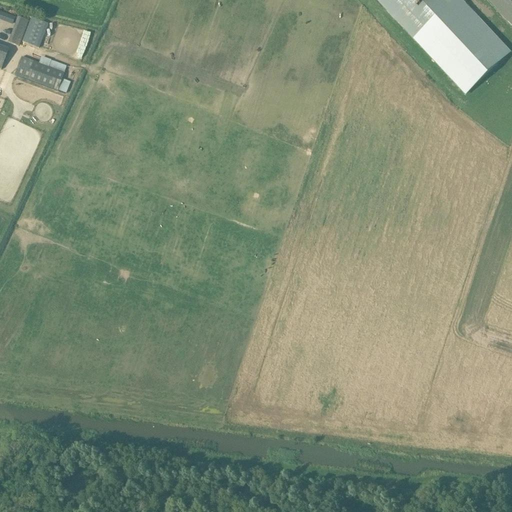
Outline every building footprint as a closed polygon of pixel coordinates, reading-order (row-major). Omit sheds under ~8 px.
[(509,51),(461,0),(377,0),(464,93),(509,51)] [(511,0),(487,0),(496,9),(511,26),(511,0)] [(0,12),(0,20),(12,25),(15,18),(0,12)] [(17,17),(8,43),(19,46),(28,21),(17,17)] [(31,18),(22,43),(39,49),(48,25),(31,18)] [(0,69),(1,70),(8,50),(1,47),(0,48),(0,69)] [(21,57),(14,75),(57,91),(61,79),(63,74),(21,57)]
